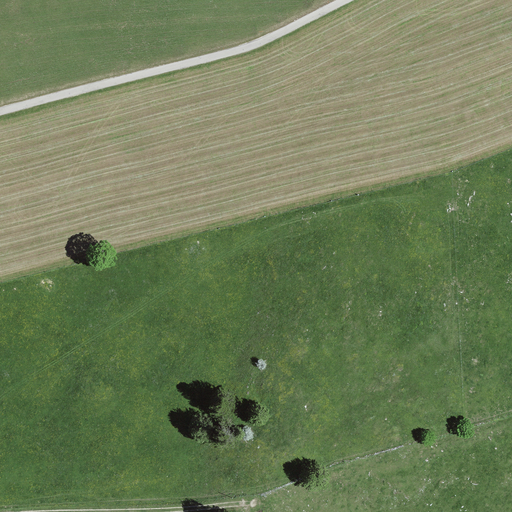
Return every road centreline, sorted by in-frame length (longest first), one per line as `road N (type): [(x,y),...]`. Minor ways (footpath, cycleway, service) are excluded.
road 1 (unclassified): [(0,111),(230,52),(344,0)]
road 2 (unknown): [(0,509),(243,496)]
